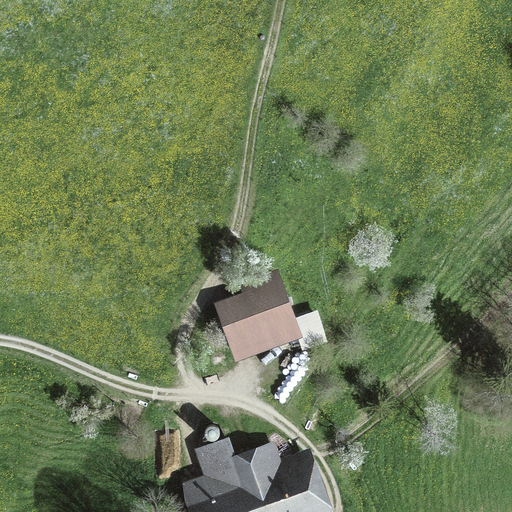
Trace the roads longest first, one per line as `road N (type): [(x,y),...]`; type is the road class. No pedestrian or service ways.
road 1 (track): [(281,0),(235,230),(184,334),(184,372),(203,396)]
road 2 (track): [(203,396),(115,382),(0,341)]
road 3 (track): [(203,396),(248,405),(301,437),(324,466),(337,511)]
